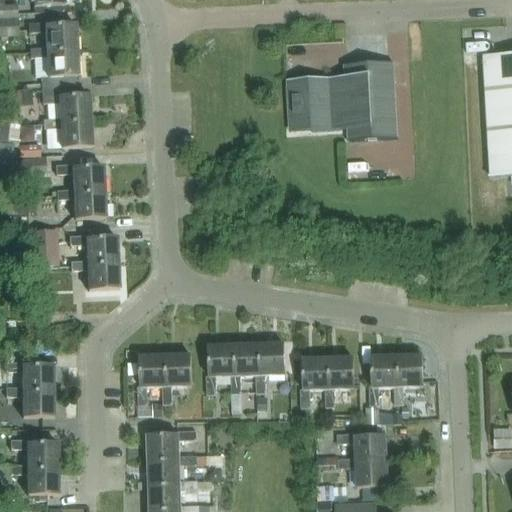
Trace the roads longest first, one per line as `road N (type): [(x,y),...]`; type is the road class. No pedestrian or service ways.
road 1 (unclassified): [(155,24),(511,8)]
road 2 (residential): [(455,327),(169,283)]
road 3 (residential): [(169,283),(155,24)]
road 4 (residential): [(96,482),(94,347),(169,283)]
road 5 (residential): [(463,511),(455,327)]
